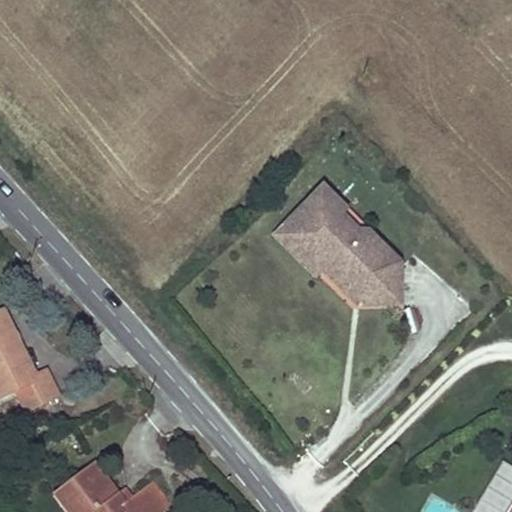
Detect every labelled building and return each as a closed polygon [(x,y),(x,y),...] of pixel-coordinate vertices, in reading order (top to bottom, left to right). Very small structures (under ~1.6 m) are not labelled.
[(311,201),(268,247),(283,260),(279,264),(303,285),(311,285),(318,278),(357,314),(366,303),(391,305),(392,275),(311,201)] [(304,293),(311,285),(303,285),(279,264),(283,260),(268,247),(262,255),(304,293)] [(390,322),(391,305),(366,303),(357,314),(318,278),(311,285),(349,320),(390,322)] [(13,359),(0,334),(0,408),(6,406),(19,432),(54,413),(37,380),(27,385),(13,359)] [(56,511),(47,502),(36,511),(56,511)]
